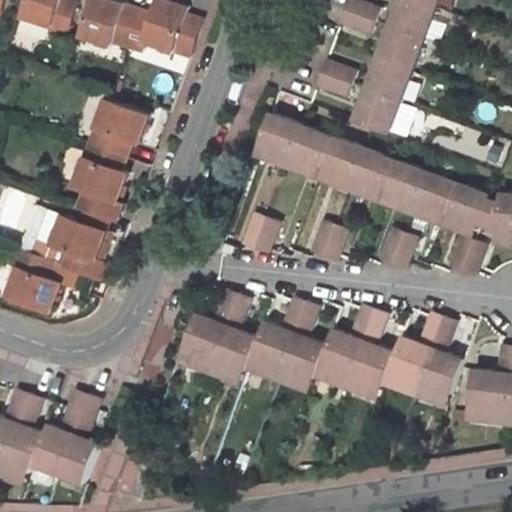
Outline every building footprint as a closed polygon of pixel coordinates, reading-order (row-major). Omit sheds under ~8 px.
[(29,0),(29,3),(56,12),(55,17),(72,22),(78,0),(29,0)] [(143,0),(95,0),(87,25),(116,35),(118,28),(133,33),(143,0)] [(149,28),(158,1),(153,0),(143,0),(133,33),(146,38),(149,28)] [(158,0),(158,1),(149,28),(194,43),(206,4),(190,0),(158,0)] [(382,5),(369,0),(349,0),(347,6),(378,18),(382,5)] [(401,0),(393,23),(427,36),(439,4),(427,0),(401,0)] [(342,20),(373,31),(378,18),(347,6),(342,20)] [(381,55),(415,68),(427,36),(393,23),(381,55)] [(369,86),(404,99),(415,68),(381,55),(369,86)] [(359,68),(329,57),(324,69),(354,81),(359,68)] [(319,83),(350,93),(354,81),(324,69),(319,83)] [(357,118),(392,131),(404,99),(369,86),(357,118)] [(92,138),(129,151),(135,135),(143,138),(153,109),(109,92),(92,138)] [(262,140),(294,152),(304,123),(273,112),(262,140)] [(294,152),(325,164),(336,135),(304,123),(294,152)] [(325,164),(356,175),(367,146),(336,135),(325,164)] [(88,149),(125,163),(129,151),(92,138),(88,149)] [(258,152),(289,164),(294,152),(262,140),(258,152)] [(399,158),(367,146),(356,175),(388,187),(399,158)] [(123,194),(132,166),(125,163),(88,149),(78,177),(91,182),(84,200),(121,213),(127,196),(123,194)] [(289,164),(321,175),(325,164),(294,152),(289,164)] [(388,187),(419,199),(431,169),(399,158),(388,187)] [(321,175),(352,187),(356,175),(325,164),(321,175)] [(462,181),(431,169),(419,199),(452,211),(462,181)] [(352,187),(384,199),(388,187),(356,175),(352,187)] [(462,181),(452,211),(482,222),(483,222),(492,197),(492,196),(493,192),(462,181)] [(384,199),(415,210),(419,199),(388,187),(384,199)] [(492,197),(483,222),(498,228),(511,229),(511,192),(505,191),(504,200),(492,197)] [(452,211),(419,199),(415,210),(447,222),(452,211)] [(98,252),(108,224),(63,208),(49,202),(33,246),(85,266),(101,271),(107,255),(98,252)] [(257,210),(245,241),(258,246),(270,215),(257,210)] [(482,222),(452,211),(447,222),(478,233),(482,222)] [(271,251),(282,220),(270,215),(258,246),(271,251)] [(327,217),(316,249),(327,253),(339,222),(327,217)] [(339,222),(327,253),(340,258),(352,227),(339,222)] [(396,225),(384,256),(396,261),(408,230),(396,225)] [(409,266),(421,235),(408,230),(396,261),(409,266)] [(463,233),(452,264),(465,269),(477,238),(463,233)] [(477,238),(465,269),(478,274),(490,242),(477,238)] [(20,261),(11,289),(54,306),(65,277),(79,284),(85,266),(33,246),(18,241),(12,258),(20,261)] [(199,310),(187,344),(217,355),(241,291),(228,287),(216,316),(199,310)] [(241,291),(217,355),(249,367),(250,364),(255,352),(262,333),(244,326),(255,296),(241,291)] [(262,333),(255,352),(286,364),(310,299),(298,294),(285,324),(267,318),(262,333)] [(310,299),(286,364),(318,376),(319,372),(324,360),(331,342),(312,335),(324,304),(310,299)] [(331,342),(324,360),(355,372),(380,307),(367,302),(354,333),(337,326),(331,342)] [(380,307),(355,372),(387,384),(388,380),(392,368),(400,349),(381,342),(392,311),(380,307)] [(400,349),(392,368),(424,380),(448,315),(436,310),(424,341),(405,334),(400,349)] [(455,391),(468,357),(451,351),(462,319),(448,315),(424,380),(455,391)] [(182,356),(213,368),(217,355),(187,344),(182,356)] [(476,368),(473,405),(511,408),(511,345),(507,345),(504,371),(476,368)] [(286,364),(255,352),(250,364),(281,377),(286,364)] [(249,367),(217,355),(213,368),(244,379),(249,367)] [(319,372),(350,384),(355,372),(324,360),(319,372)] [(318,376),(286,364),(281,377),(313,389),(318,376)] [(388,380),(420,392),(424,380),(392,368),(388,380)] [(350,384),(382,396),(387,384),(355,372),(350,384)] [(420,392),(451,404),(455,391),(424,380),(420,392)] [(0,414),(0,459),(5,462),(31,392),(18,386),(8,411),(16,414),(14,419),(7,416),(0,414)] [(46,432),(35,464),(61,472),(91,392),(79,387),(76,386),(67,412),(74,414),(69,429),(61,427),(49,422),(46,432)] [(5,462),(32,472),(35,464),(46,432),(41,430),(35,427),(27,424),(29,419),(37,421),(45,397),(31,392),(5,462)] [(91,392),(61,472),(87,480),(101,442),(90,438),(82,435),(89,420),(96,423),(105,397),(91,392)] [(511,408),(473,405),(473,417),(511,421),(511,408)] [(69,429),(74,414),(67,412),(61,427),(69,429)] [(27,424),(35,427),(37,421),(29,419),(27,424)] [(90,438),(96,423),(89,420),(82,435),(90,438)] [(2,472),(28,482),(32,472),(5,462),(2,472)]
